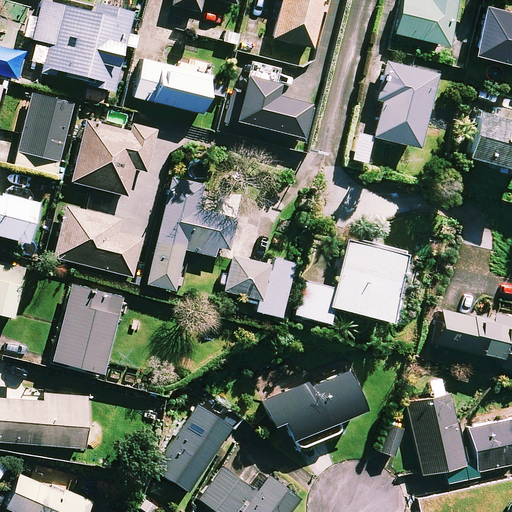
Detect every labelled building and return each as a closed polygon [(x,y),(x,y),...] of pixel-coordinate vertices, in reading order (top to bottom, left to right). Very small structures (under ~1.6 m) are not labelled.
[(234,0),(172,0),(171,7),(198,13),(200,0),(207,0),(234,6),(234,0)] [(319,13),(323,14),(325,5),(321,4),(322,0),(280,0),(281,0),(271,40),(310,50),(319,13)] [(456,2),(449,0),(427,0),(427,2),(418,0),(401,0),(392,35),(444,49),(456,2)] [(118,52),(122,53),(124,47),(135,50),(138,37),(127,35),(131,15),(98,8),(96,16),(39,3),(31,41),(48,45),(42,70),(91,82),(90,88),(109,93),(118,52)] [(511,12),(487,6),(475,53),(511,62),(511,12)] [(22,54),(0,48),(0,77),(14,81),(22,54)] [(132,99),(200,116),(205,94),(220,97),(223,87),(208,83),(209,78),(141,61),(132,99)] [(433,76),(386,64),(376,104),(380,105),(371,139),(414,150),(433,76)] [(71,106),(31,95),(16,152),(56,163),(71,106)] [(511,116),(498,112),(496,120),(476,115),(464,161),(511,173),(511,116)] [(129,134),(84,123),(69,183),(126,198),(132,171),(144,174),(154,133),(131,127),(129,134)] [(369,139),(356,136),(350,160),(364,164),(369,139)] [(206,187),(169,178),(143,285),(172,292),(182,251),(212,258),(214,249),(226,252),(233,221),(200,212),(206,187)] [(33,206),(0,198),(0,238),(23,244),(33,206)] [(117,221),(65,208),(53,260),(130,278),(139,240),(114,234),(117,221)] [(403,251),(347,236),(333,290),(304,282),(294,317),(327,326),(331,309),(383,323),(403,251)] [(270,267),(232,258),(223,292),(257,300),(254,313),(279,319),(292,264),(272,260),(270,267)] [(23,270),(0,264),(0,316),(11,319),(23,270)] [(120,299),(68,287),(49,363),(101,376),(120,299)] [(511,316),(495,313),(493,324),(442,312),(434,346),(501,361),(499,369),(511,371),(511,316)] [(362,412),(344,368),(312,381),(314,383),(302,388),(301,385),(260,402),(272,431),(283,426),(293,451),(339,432),(335,423),(362,412)] [(464,464),(448,394),(405,404),(421,476),(443,471),(446,485),(478,478),(476,473),(511,464),(511,418),(466,429),(474,462),(464,464)] [(86,398),(43,395),(42,403),(0,399),(0,443),(82,450),(86,398)] [(229,429),(197,408),(154,472),(185,494),(229,429)] [(401,430),(386,425),(377,453),(392,458),(401,430)] [(256,493),(222,469),(198,501),(213,511),(288,511),(297,500),(267,478),(256,493)] [(84,511),(87,504),(17,474),(2,510),(6,511),(84,511)]
